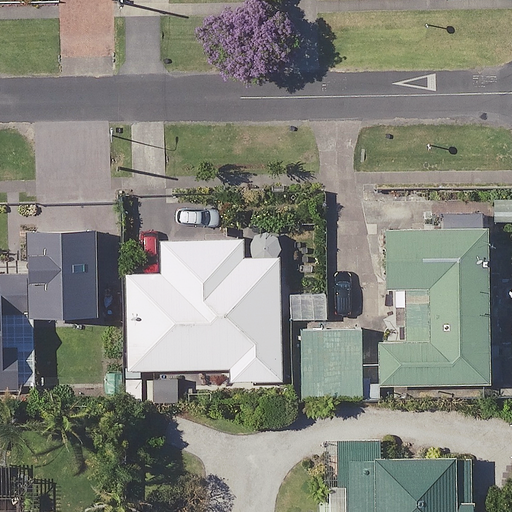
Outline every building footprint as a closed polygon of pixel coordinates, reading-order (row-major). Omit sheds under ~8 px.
[(136,208),(124,208),(124,203),(62,203),(62,258),(123,259),(123,244),(136,244),(136,208)] [(440,219),(440,232),(390,232),(389,289),(410,289),(409,347),(385,347),(385,389),(487,389),(487,232),(473,232),(473,219),(440,219)] [(130,278),(131,373),(131,406),(145,406),(145,373),(230,373),(230,383),(282,382),(282,261),(245,261),(245,243),(164,243),(164,277),(130,278)] [(361,400),(362,337),(307,336),(306,399),(361,400)] [(458,511),(458,463),(358,463),(357,511),(466,511),(467,511),(458,511)]
